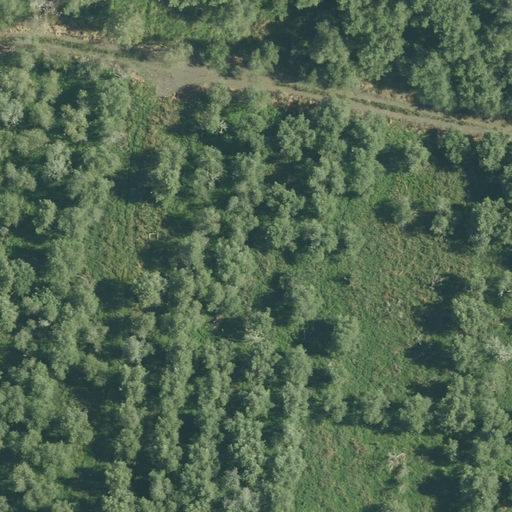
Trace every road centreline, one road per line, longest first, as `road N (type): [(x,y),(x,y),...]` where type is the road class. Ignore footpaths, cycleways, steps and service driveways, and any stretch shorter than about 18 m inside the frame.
road 1 (track): [(90,511),(148,152),(143,124),(163,94),(221,76),(298,111),(511,145)]
road 2 (track): [(190,86),(69,54),(0,56)]
